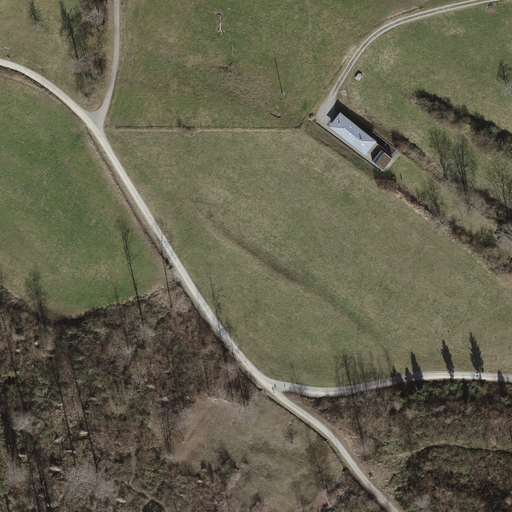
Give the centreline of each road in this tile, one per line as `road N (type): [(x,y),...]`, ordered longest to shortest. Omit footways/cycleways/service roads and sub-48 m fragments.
road 1 (track): [(95,126),(215,324),(266,383)]
road 2 (track): [(266,383),(325,392),(427,376),(511,379)]
road 3 (track): [(489,0),(401,21),(373,36),(325,107)]
road 4 (track): [(95,126),(116,59),(117,0)]
